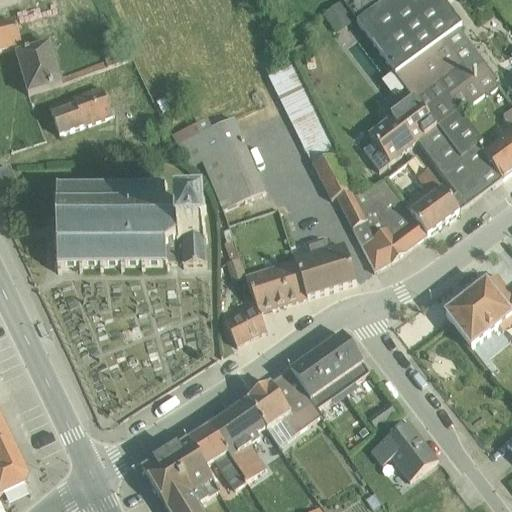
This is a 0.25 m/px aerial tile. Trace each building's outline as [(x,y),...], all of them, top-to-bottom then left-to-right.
[(350,0),(344,4),(393,73),(406,89),(412,98),(415,101),(437,132),(419,146),(457,199),(464,208),(480,197),(478,195),(490,187),(493,191),(503,183),(482,156),(477,150),(483,146),(460,116),(486,97),(444,41),(459,29),(461,28),(440,0),(350,0)] [(342,4),(324,16),(326,19),(337,36),(355,23),(342,4)] [(20,43),(16,24),(0,27),(0,55),(22,51),(20,43)] [(459,29),(444,41),(486,97),(488,99),(500,89),(496,84),(499,83),(459,29)] [(291,54),(289,55),(293,62),(295,61),(311,50),(308,43),(291,54)] [(51,47),(17,57),(29,97),(76,82),(109,70),(131,61),(127,52),(105,61),(106,63),(62,79),(51,47)] [(294,66),(268,78),(313,168),(334,157),(340,154),(294,66)] [(393,73),(382,81),(394,98),(406,89),(393,73)] [(73,99),(49,108),(60,140),(115,120),(103,90),(74,102),(73,99)] [(374,145),(363,153),(379,175),(390,166),(391,168),(419,146),(437,132),(415,101),(412,98),(395,111),(397,114),(390,119),(392,121),(368,137),(374,145)] [(511,130),(511,132),(482,156),(503,183),(511,177),(511,112),(503,119),(511,130)] [(207,122),(172,137),(191,170),(202,165),(205,172),(223,214),(266,196),(235,122),(212,132),(207,122)] [(141,139),(141,126),(116,125),(116,138),(141,139)] [(334,157),(313,168),(331,204),(337,201),(350,227),(375,276),(391,266),(392,267),(397,263),(406,256),(406,255),(427,239),(405,206),(388,181),(363,196),(361,197),(356,200),(334,157)] [(11,169),(0,174),(0,199),(20,190),(11,169)] [(425,192),(405,206),(427,239),(428,240),(460,216),(451,203),(428,174),(418,181),(425,192)] [(166,191),(57,191),(58,271),(167,270),(167,266),(183,266),(183,270),(207,270),(206,243),(205,213),(183,214),(183,213),(183,211),(182,210),(180,209),(179,208),(177,208),(175,209),(174,209),(173,211),(172,213),(166,210),(166,191)] [(230,232),(224,234),(227,245),(225,246),(231,265),(227,266),(233,285),(245,280),(230,232)] [(309,259),(295,263),(307,303),(357,287),(344,248),(330,252),(328,243),(324,242),(308,247),(306,250),(309,259)] [(295,263),(247,279),(258,310),(260,317),(307,303),(295,263)] [(498,278),(446,317),(452,326),(472,351),(500,330),(503,334),(511,326),(511,296),(511,297),(498,278)] [(258,310),(226,326),(237,350),(268,335),(260,317),(258,310)] [(319,354),(316,356),(344,395),(355,387),(370,377),(343,337),(319,354)] [(315,357),(290,374),(318,413),(333,403),(344,395),(316,356),(315,357)] [(290,374),(271,387),(303,433),(322,420),(318,413),(290,374)] [(261,395),(248,403),(267,431),(269,433),(284,422),(295,439),(303,433),(271,387),(261,395)] [(358,391),(355,387),(344,395),(347,399),(358,391)] [(344,395),(333,403),(336,407),(347,399),(344,395)] [(248,403),(210,430),(247,487),(267,471),(251,448),(261,441),(258,437),(267,431),(248,403)] [(389,406),(381,413),(388,422),(396,416),(389,406)] [(381,413),(369,422),(376,431),(388,422),(381,413)] [(0,468),(19,460),(0,420),(0,468)] [(409,426),(372,455),(382,469),(392,461),(411,486),(438,465),(439,464),(410,426),(409,426)] [(210,430),(189,443),(205,472),(215,466),(234,494),(247,487),(210,430)] [(146,470),(143,472),(153,488),(167,511),(201,511),(200,509),(210,503),(210,502),(219,496),(205,472),(189,443),(176,451),(178,454),(159,466),(157,463),(146,470)] [(19,460),(0,468),(0,498),(25,486),(28,479),(19,460)]
